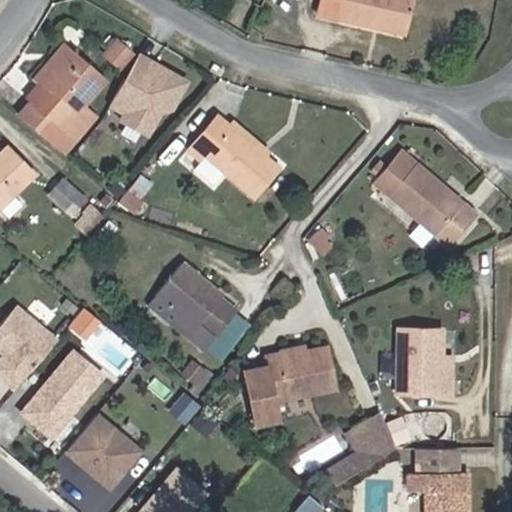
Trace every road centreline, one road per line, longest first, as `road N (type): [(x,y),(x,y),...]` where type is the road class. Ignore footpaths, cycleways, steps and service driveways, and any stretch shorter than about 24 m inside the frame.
road 1 (residential): [(146,0),(218,48),(511,124)]
road 2 (unknown): [(386,91),(371,143),(303,222),(299,246),(315,300)]
